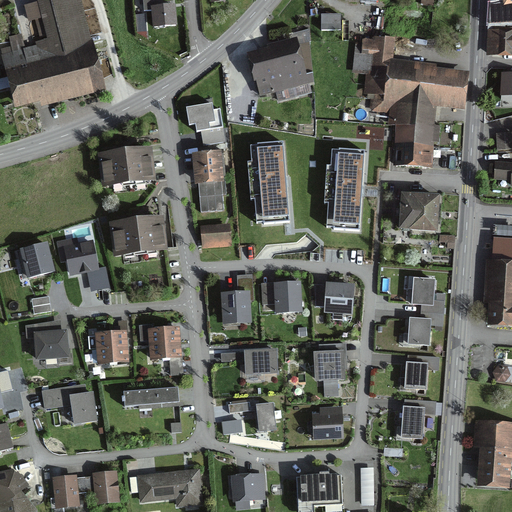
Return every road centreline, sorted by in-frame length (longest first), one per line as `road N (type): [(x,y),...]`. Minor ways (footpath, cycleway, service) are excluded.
road 1 (secondary): [(447,511),(480,0)]
road 2 (residential): [(188,267),(353,269),(368,276),(372,290),(354,448),(273,457),(202,436)]
road 3 (residential): [(202,436),(179,448),(59,461),(37,447),(27,399)]
road 4 (residential): [(155,94),(188,267)]
road 5 (residential): [(188,267),(202,436)]
road 6 (tertiary): [(0,153),(82,129),(155,94)]
